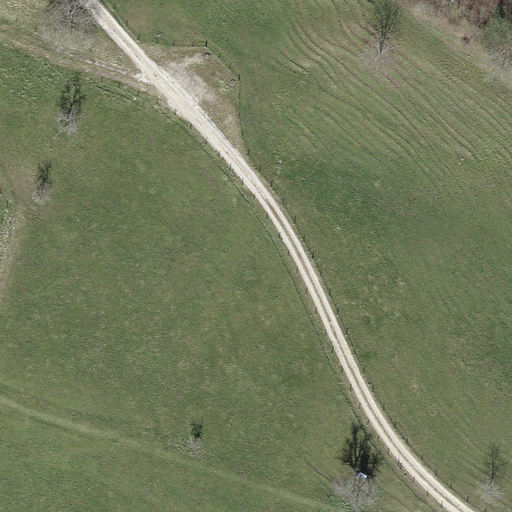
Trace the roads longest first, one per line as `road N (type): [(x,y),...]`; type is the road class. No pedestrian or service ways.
road 1 (track): [(463,511),(381,431),(287,229),(227,147),(137,57),(96,0)]
road 2 (track): [(168,88),(0,32)]
